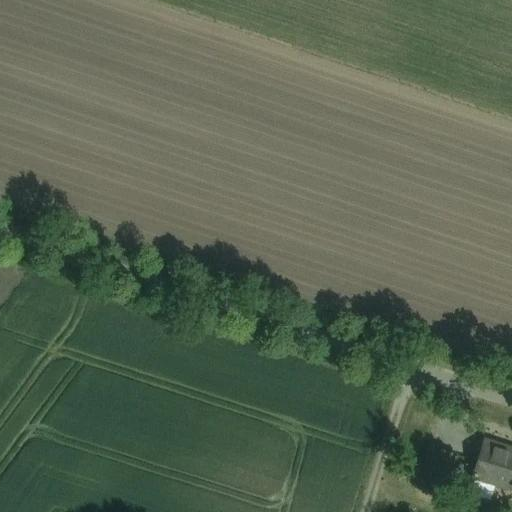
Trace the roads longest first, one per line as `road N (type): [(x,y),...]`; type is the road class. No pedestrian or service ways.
road 1 (unclassified): [(0,231),(413,371)]
road 2 (residential): [(413,371),(368,511)]
